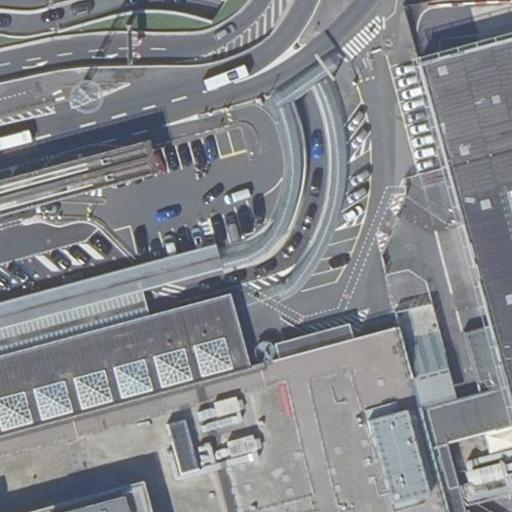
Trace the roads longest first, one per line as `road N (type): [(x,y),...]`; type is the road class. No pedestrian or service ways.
road 1 (unclassified): [(69,130),(272,80),(338,35),(368,0)]
road 2 (unclassified): [(69,130),(267,54),(307,0)]
